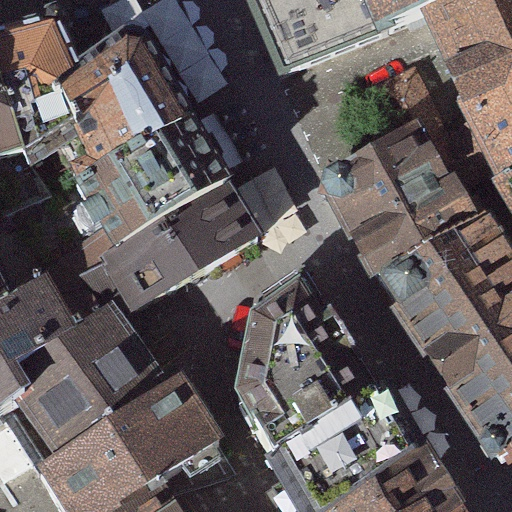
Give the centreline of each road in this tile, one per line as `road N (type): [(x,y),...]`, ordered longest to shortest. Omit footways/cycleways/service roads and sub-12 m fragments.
road 1 (residential): [(182,0),(322,275)]
road 2 (residential): [(251,511),(207,418),(218,337),(322,275)]
road 3 (residential): [(322,275),(475,511)]
